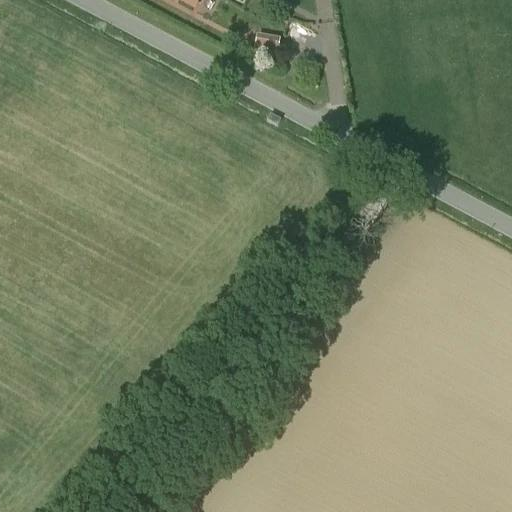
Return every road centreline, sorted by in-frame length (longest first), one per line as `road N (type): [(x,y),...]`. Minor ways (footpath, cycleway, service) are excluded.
road 1 (tertiary): [(79,0),(511,231)]
road 2 (track): [(393,168),(111,511)]
